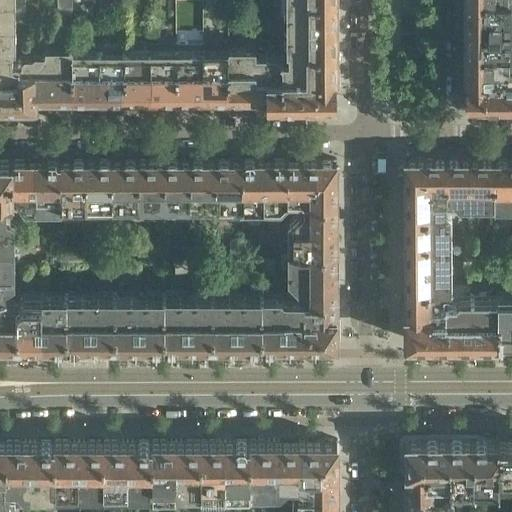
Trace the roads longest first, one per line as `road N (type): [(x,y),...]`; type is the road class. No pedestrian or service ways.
road 1 (tertiary): [(0,404),(364,401)]
road 2 (tertiary): [(364,375),(0,373)]
road 3 (residential): [(362,135),(0,134)]
road 4 (residential): [(364,375),(362,135)]
road 5 (tertiary): [(511,374),(364,375)]
road 6 (tertiary): [(364,401),(511,400)]
road 7 (residential): [(362,135),(363,0)]
road 8 (residential): [(439,133),(438,0)]
